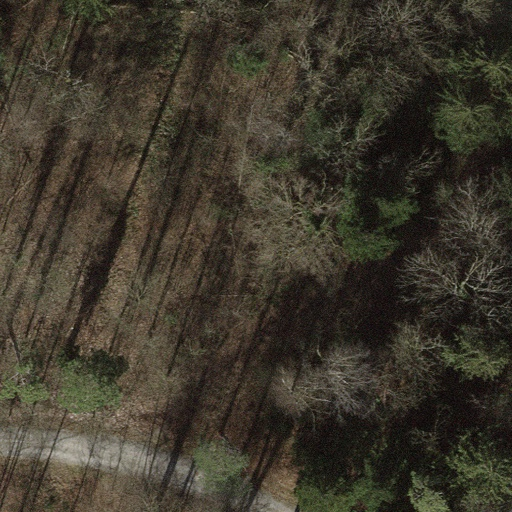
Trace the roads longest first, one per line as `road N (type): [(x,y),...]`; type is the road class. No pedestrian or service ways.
road 1 (track): [(132,458),(292,293),(421,233),(511,136)]
road 2 (track): [(278,511),(132,458),(0,439)]
